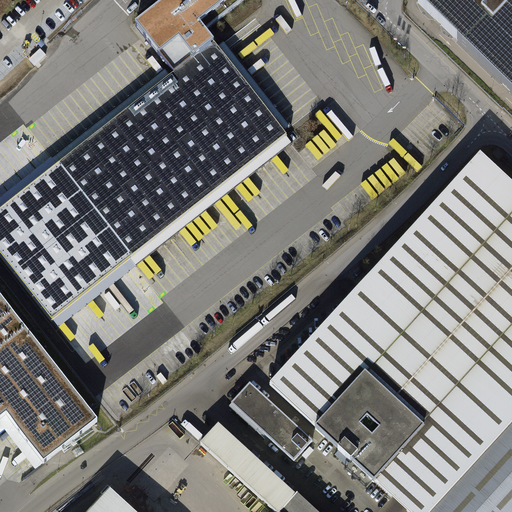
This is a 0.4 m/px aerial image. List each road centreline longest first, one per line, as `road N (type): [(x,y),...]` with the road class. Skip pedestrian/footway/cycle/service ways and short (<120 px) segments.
road 1 (residential): [(33,511),(345,261),(494,122)]
road 2 (unknown): [(345,261),(511,418)]
road 3 (unknown): [(199,382),(349,511)]
road 4 (residential): [(494,122),(376,7)]
